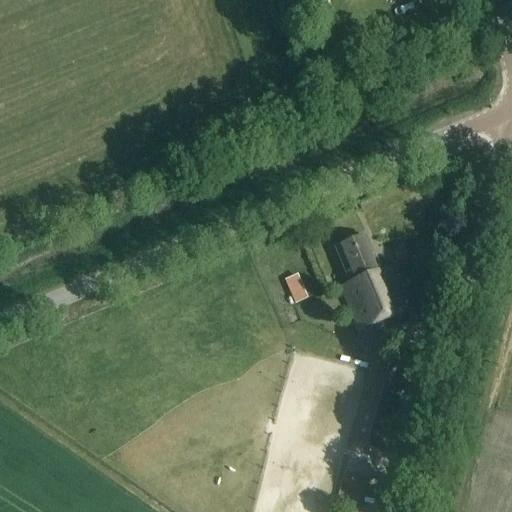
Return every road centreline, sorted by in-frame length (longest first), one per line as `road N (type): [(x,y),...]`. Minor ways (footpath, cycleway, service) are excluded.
road 1 (unclassified): [(511,108),(0,324)]
road 2 (unclassified): [(511,119),(410,511)]
